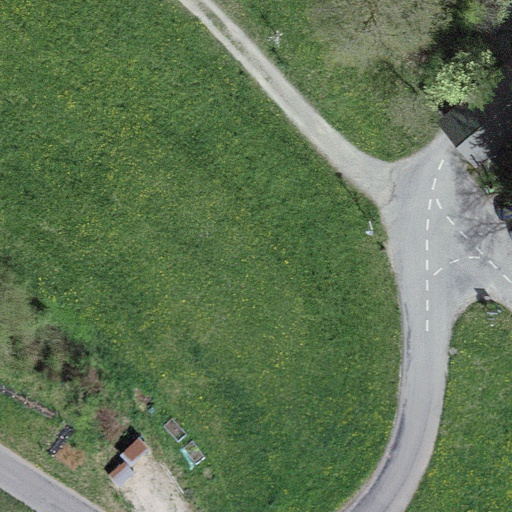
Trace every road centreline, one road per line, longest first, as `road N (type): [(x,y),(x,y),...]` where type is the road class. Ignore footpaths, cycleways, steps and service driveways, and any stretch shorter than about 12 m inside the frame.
road 1 (track): [(196,0),(352,164),(427,223)]
road 2 (unclassified): [(427,223),(417,428),(404,470),(376,511)]
road 3 (unclassified): [(511,93),(445,153),(427,223)]
